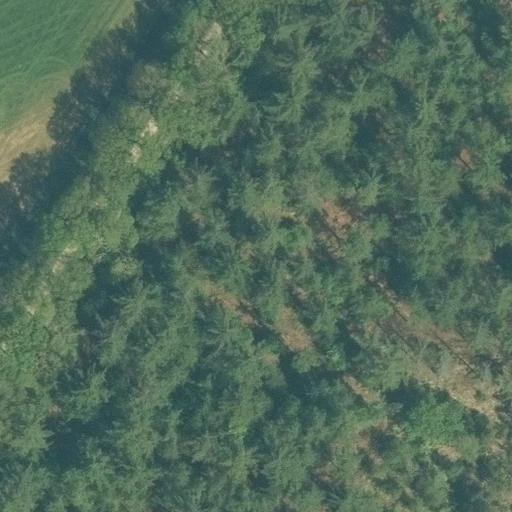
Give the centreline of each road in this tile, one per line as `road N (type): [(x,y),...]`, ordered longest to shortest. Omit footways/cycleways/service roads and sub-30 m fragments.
road 1 (track): [(123,171),(511,447)]
road 2 (track): [(0,357),(236,0)]
